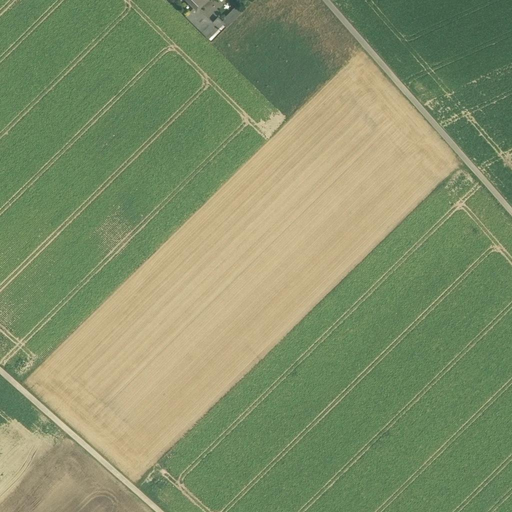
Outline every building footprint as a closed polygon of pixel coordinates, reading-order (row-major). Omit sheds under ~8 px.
[(200,8),(192,0),(185,0),(194,8),(197,11),(200,8)] [(192,0),(200,8),(201,8),(209,0),(208,0),(192,0)] [(194,8),(185,17),(189,21),(198,11),(197,11),(194,8)] [(236,8),(221,23),(224,25),(227,28),(241,13),(236,8)] [(207,21),(198,11),(189,21),(198,30),(207,21)] [(218,19),(212,25),(212,26),(204,35),(209,40),(224,25),(221,23),(218,19)] [(207,21),(198,30),(204,35),(212,26),(212,25),(207,21)]
